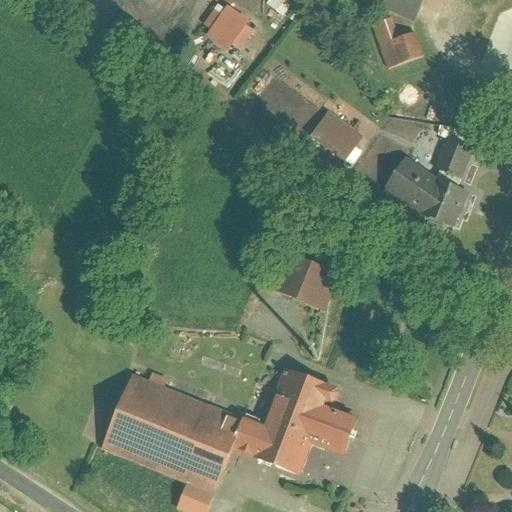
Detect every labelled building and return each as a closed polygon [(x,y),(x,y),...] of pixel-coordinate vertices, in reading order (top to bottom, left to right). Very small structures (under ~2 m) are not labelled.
[(426,0),(346,0),(414,29),(426,0)] [(217,6),(197,36),(223,52),(227,46),(238,53),(254,29),(217,6)] [(390,24),(371,29),(384,74),(423,63),(414,31),(394,37),(390,24)] [(339,166),(362,140),(328,110),(305,136),(339,166)] [(459,185),(471,151),(449,143),(437,178),(459,185)] [(406,164),(387,196),(448,231),(467,199),(406,164)] [(291,260),(277,293),(326,315),(334,275),(291,260)] [(263,431),(134,377),(103,452),(186,487),(176,511),(177,511),(209,511),(233,454),(301,479),(313,449),(346,460),(359,421),(334,412),(341,392),(284,372),(263,431)]
